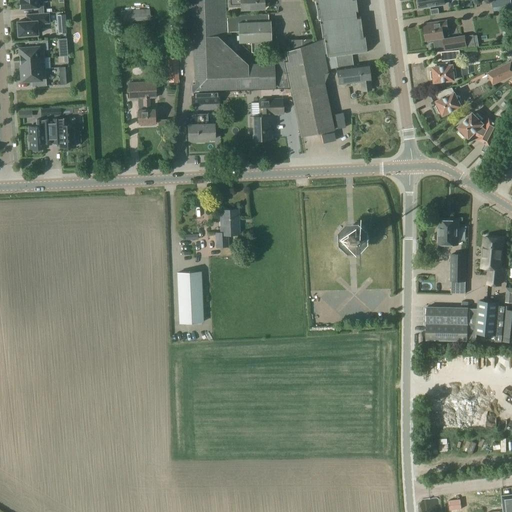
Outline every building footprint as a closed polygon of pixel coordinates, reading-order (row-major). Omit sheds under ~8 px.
[(38,7),(39,13),(44,13),(43,2),(41,2),(40,0),(19,0),(20,9),(38,7)] [(274,87),(273,64),(257,65),(245,65),(244,62),(219,38),(227,34),(227,33),(226,16),(225,0),(191,0),(194,84),(193,84),(191,85),(191,91),(193,92),(194,92),(195,91),(206,90),(219,90),(258,88),(274,87)] [(240,7),(240,10),(263,9),(263,0),(227,0),(227,7),(240,7)] [(313,0),(314,2),(315,1),(318,20),(320,20),(322,40),(286,52),(287,62),(285,62),(300,137),(334,130),(324,82),(328,74),(324,54),(326,54),(327,58),(335,57),(337,69),(336,69),(338,85),(360,82),(361,92),(371,90),(368,64),(353,66),(352,54),(366,53),(364,33),(362,33),(359,14),(358,14),(355,0),(313,0)] [(511,9),(510,0),(496,0),(498,11),(511,9)] [(121,22),(150,20),(149,9),(120,11),(121,22)] [(17,22),(18,36),(38,35),(37,24),(49,23),(48,12),(44,13),(39,13),(26,14),(27,21),(17,22)] [(250,53),(268,52),(268,42),(270,42),(269,22),(256,23),(256,15),(226,16),(227,33),(238,32),(239,43),(250,43),(250,53)] [(443,39),(443,38),(442,30),(448,29),(446,21),(424,24),(426,40),(427,40),(428,43),(434,42),(435,51),(445,50),(443,39)] [(467,47),(465,35),(443,39),(445,51),(467,47)] [(58,48),(66,48),(66,39),(58,39),(58,48)] [(19,48),(19,55),(19,59),(44,58),(44,50),(48,50),(47,40),(28,41),(29,47),(19,48)] [(450,60),(460,59),(459,50),(441,52),(442,61),(443,61),(443,63),(434,64),(435,67),(433,67),(433,70),(430,71),(431,79),(434,79),(434,82),(454,80),(454,76),(457,76),(456,68),(453,68),(452,65),(450,65),(450,62),(450,60)] [(20,64),(20,70),(45,68),(44,58),(19,59),(20,64)] [(492,86),(511,76),(511,63),(511,61),(486,73),(492,86)] [(177,81),(179,81),(180,65),(178,65),(178,63),(170,62),(169,81),(177,81)] [(31,81),(32,87),(46,86),(45,68),(20,70),(21,81),(31,81)] [(143,99),(144,109),(138,110),(138,124),(140,124),(140,125),(147,125),(146,123),(155,123),(154,109),(150,109),(149,98),(156,98),(155,81),(128,83),(128,99),(143,99)] [(191,97),(191,104),(219,103),(218,92),(206,92),(194,93),(193,93),(193,97),(191,97)] [(459,94),(456,95),(454,92),(436,101),(438,104),(435,105),(439,113),(441,112),(443,115),(461,106),(459,103),(462,102),(459,94)] [(282,114),(282,99),(258,100),(259,117),(250,117),(250,127),(253,127),(254,140),(271,140),(270,123),(273,123),(273,115),(282,114)] [(484,128),(483,127),(484,127),(481,125),(483,123),(481,121),(483,119),(477,113),(475,115),(472,113),(458,127),(460,129),(458,131),(464,137),(466,135),(469,138),(470,136),(472,138),(478,132),(480,134),(480,135),(491,141),(499,125),(488,119),(484,128)] [(213,124),(207,124),(207,114),(195,114),(195,125),(188,125),(188,140),(190,140),(190,142),(208,142),(208,139),(214,139),(213,124)] [(73,118),(52,119),(52,133),(56,133),(57,148),(75,147),(74,140),(77,140),(76,131),(74,131),(73,118)] [(33,149),(33,151),(42,151),(42,148),(45,148),(44,145),(51,145),(50,119),(36,120),(37,126),(29,127),(29,135),(28,135),(28,141),(29,140),(30,149),(33,149)] [(216,247),(228,247),(227,235),(239,234),(238,210),(220,210),(221,233),(216,233),(216,247)] [(458,245),(458,221),(439,220),(439,235),(438,235),(438,242),(439,242),(439,244),(458,245)] [(347,230),(342,235),(343,243),(348,248),(355,247),(360,242),(360,235),(355,230),(347,230)] [(484,237),(482,267),(489,268),(488,284),(500,285),(502,267),(500,267),(503,239),(484,237)] [(466,281),(466,255),(451,254),(451,280),(466,281)] [(201,273),(177,274),(179,323),(203,322),(201,273)] [(419,287),(430,286),(430,276),(418,276),(419,287)] [(477,309),(475,334),(476,334),(497,336),(496,341),(501,341),(504,310),(505,306),(499,305),(500,302),(478,300),(477,309)] [(428,306),(427,340),(476,341),(476,334),(475,334),(477,309),(467,309),(468,308),(428,306)] [(511,310),(504,310),(501,341),(511,342),(511,310)] [(440,369),(440,360),(430,360),(430,369),(440,369)] [(468,450),(476,441),(472,437),(464,446),(468,450)] [(511,511),(511,494),(502,496),(503,507),(503,511),(511,511)]
